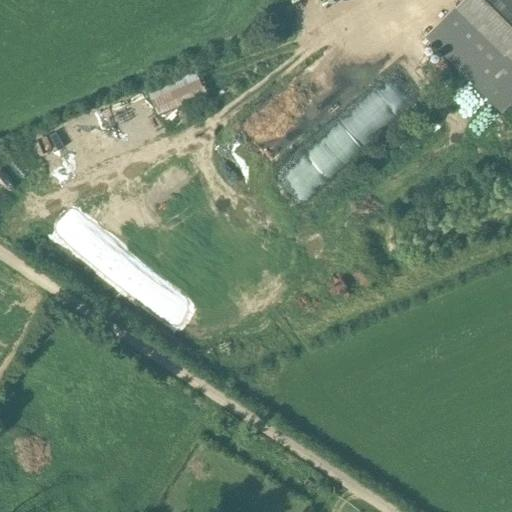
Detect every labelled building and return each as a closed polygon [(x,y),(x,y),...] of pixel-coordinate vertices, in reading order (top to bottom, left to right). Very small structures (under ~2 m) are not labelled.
[(511,0),(461,0),(457,5),(511,60),(511,0)] [(511,100),(511,60),(457,5),(427,35),(502,110),(511,100)] [(271,150),(409,40),(389,15),(252,125),(271,150)] [(259,41),(147,87),(159,116),(271,70),(259,41)] [(373,102),(282,180),(298,199),(389,121),(373,102)] [(0,185),(18,208),(37,192),(6,154),(0,159),(0,185)]
